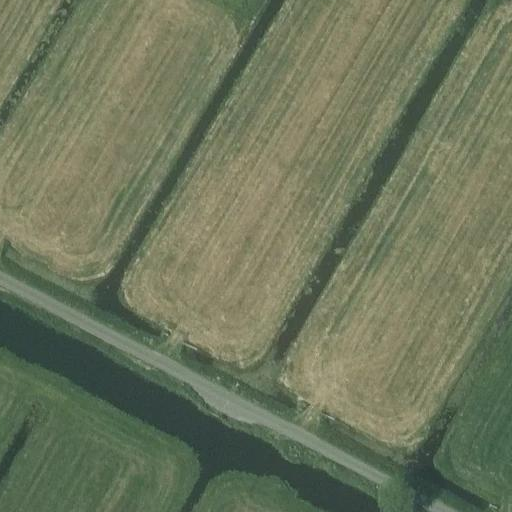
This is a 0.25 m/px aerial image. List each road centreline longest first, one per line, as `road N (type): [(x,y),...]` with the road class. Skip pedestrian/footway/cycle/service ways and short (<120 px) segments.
road 1 (unclassified): [(441,511),(0,279)]
road 2 (track): [(369,304),(296,435)]
